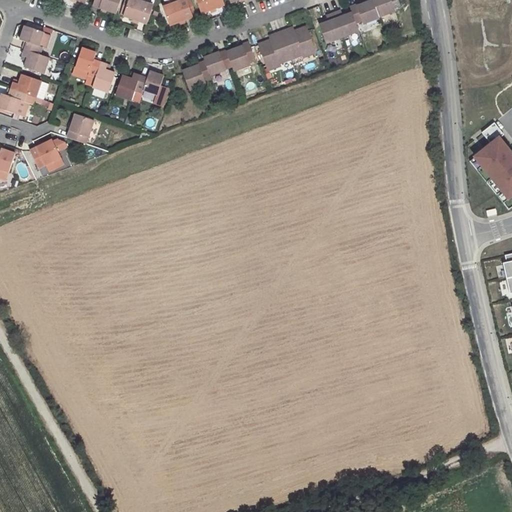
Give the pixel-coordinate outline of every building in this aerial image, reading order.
[(95,0),(93,6),(117,13),(121,0),(95,0)] [(129,0),(124,15),(124,16),(148,24),(155,5),(138,0),(129,0)] [(186,0),(182,0),(162,7),(170,26),(193,17),(192,14),(188,2),(186,0)] [(224,0),(196,0),(202,14),(226,4),(224,0)] [(395,11),(394,8),(400,6),(398,0),(372,0),(373,1),(379,18),(395,11)] [(196,13),(192,1),(188,2),(192,14),(196,13)] [(356,5),(349,7),(351,13),(355,24),(362,21),(363,24),(379,18),(373,1),(366,4),(357,8),(356,5)] [(340,10),(332,13),(341,37),(358,31),(355,24),(351,13),(343,16),(340,10)] [(332,13),(325,15),(328,22),(319,26),(326,43),(341,37),(332,13)] [(25,50),(40,55),(43,48),(46,50),(51,36),(44,33),(44,32),(26,26),(21,41),(27,43),(25,50)] [(293,28),(280,33),(290,61),(304,55),(304,57),(316,53),(306,27),(297,30),(298,33),(295,34),(293,28)] [(266,42),(258,45),(268,71),(280,67),(279,65),(290,61),(280,33),(269,37),(271,43),(267,45),(266,42)] [(236,50),(226,53),(232,67),(233,72),(251,65),(250,62),(256,60),(249,42),(243,44),(244,47),(236,50)] [(82,49),(76,67),(89,72),(89,75),(97,78),(102,63),(94,60),(96,53),(82,49)] [(24,68),(44,75),(49,59),(25,50),(22,57),(27,59),(26,62),(24,68)] [(226,51),(204,59),(205,62),(210,76),(232,67),(226,53),(226,51)] [(205,62),(199,64),(200,66),(192,69),(183,73),(189,91),(206,85),(205,82),(212,80),(210,76),(205,62)] [(109,94),(116,73),(110,71),(106,70),(108,65),(102,63),(97,78),(93,88),(109,94)] [(141,76),(136,91),(143,93),(144,90),(158,95),(164,76),(150,71),(148,78),(141,76)] [(123,75),(116,95),(132,101),(136,91),(141,76),(133,73),(132,78),(128,77),(123,75)] [(27,94),(36,97),(42,81),(23,74),(20,80),(19,84),(13,82),(11,89),(27,94)] [(2,94),(0,99),(0,108),(16,114),(21,100),(24,101),(27,94),(11,89),(9,96),(2,94)] [(76,114),(67,138),(87,145),(95,120),(76,114)] [(475,158),(508,200),(511,196),(511,154),(511,155),(499,139),(503,135),(494,123),(481,133),(491,145),(475,158)] [(52,140),(30,150),(39,169),(47,164),(60,158),(61,157),(52,140)] [(0,168),(9,172),(15,154),(1,149),(0,153),(0,168)] [(60,158),(47,164),(50,170),(63,163),(60,158)] [(469,162),(503,204),(508,200),(475,158),(469,162)] [(9,172),(0,168),(0,179),(6,181),(9,172)] [(511,254),(505,256),(507,263),(503,264),(506,279),(511,277),(511,254)]
